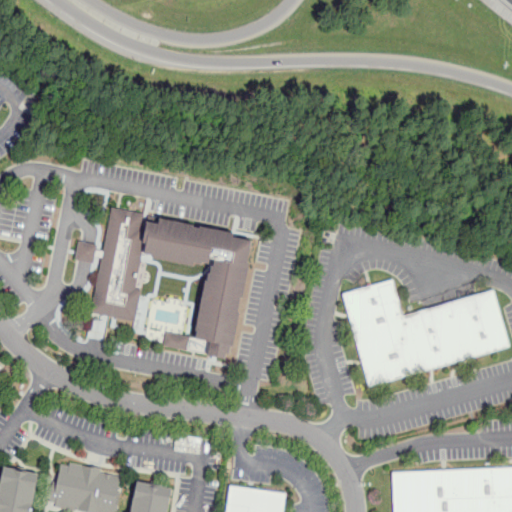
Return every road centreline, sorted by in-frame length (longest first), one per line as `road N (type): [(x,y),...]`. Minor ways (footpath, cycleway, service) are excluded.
road 1 (motorway): [(57,0),(137,48),(177,60),(416,65),(511,88)]
road 2 (residential): [(0,320),(47,370),(71,382),(150,405),(286,422),(323,439),(346,465),(355,511)]
